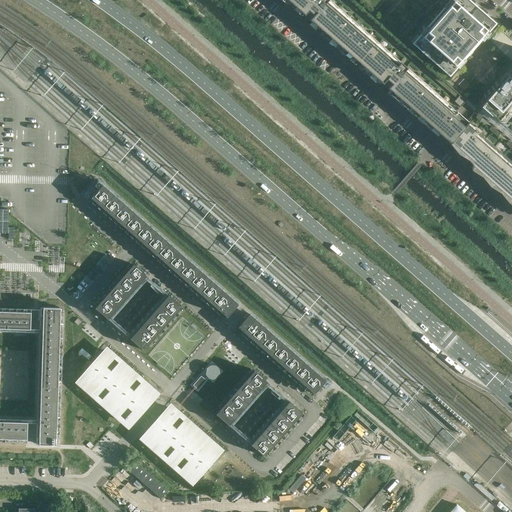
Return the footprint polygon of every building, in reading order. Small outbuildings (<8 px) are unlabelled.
[(447,104),(406,68),(400,63),(328,0),(286,0),(291,4),(292,5),(293,6),(301,13),(303,15),(304,15),(303,16),(309,20),(311,22),(319,29),(320,29),(321,31),(329,37),(329,38),(331,39),(339,46),(339,47),(341,48),(349,55),(350,56),(351,57),(359,64),(361,66),(369,72),(369,73),(371,74),(379,81),(382,84),(381,84),(387,89),(388,89),(389,91),(389,90),(397,97),(397,98),(399,99),(407,106),(408,107),(409,108),(417,114),(417,115),(418,116),(419,117),(419,116),(427,123),(427,124),(429,125),(437,132),(438,133),(448,142),(449,143),(466,124),(468,122),(466,121),(456,112),(447,104)] [(362,0),(412,43),(411,44),(441,70),(442,70),(448,75),(449,76),(448,76),(449,77),(450,77),(450,76),(449,76),(464,59),(465,59),(468,56),(469,54),(472,51),(473,50),(476,46),(477,45),(480,41),(487,33),(488,33),(495,24),(495,25),(496,24),(495,23),(494,22),(491,20),(490,19),(488,18),(488,17),(486,15),(480,10),(474,4),(468,0),(439,0),(434,6),(427,0),(362,0)] [(511,75),(511,76),(511,77),(509,76),(504,82),(505,84),(504,85),(503,84),(497,90),(498,91),(497,92),(496,91),(490,97),(492,99),(491,100),(489,99),(484,105),(485,106),(484,107),(485,107),(501,122),(511,109),(511,75)] [(466,101),(459,96),(454,102),(460,107),(466,101)] [(511,164),(468,126),(466,124),(449,143),(450,144),(451,143),(459,150),(458,151),(459,152),(460,151),(468,158),(467,159),(469,160),(470,159),(478,166),(477,167),(478,168),(479,167),(487,174),(486,175),(487,176),(488,175),(496,182),(495,183),(496,184),(497,183),(505,190),(504,191),(505,192),(506,191),(511,196),(511,164)] [(102,185),(90,198),(226,317),(238,304),(102,185)] [(0,206),(0,230),(7,231),(7,237),(13,237),(13,225),(7,225),(8,207),(0,206)] [(146,276),(133,264),(94,308),(107,319),(146,276)] [(142,350),(181,306),(168,295),(129,338),(142,350)] [(41,307),(38,444),(55,444),(58,307),(41,307)] [(0,310),(0,327),(28,328),(29,311),(0,310)] [(237,327),(313,394),(325,380),(249,314),(237,327)] [(78,381),(128,425),(154,395),(104,352),(78,381)] [(266,382),(253,370),(215,414),(228,425),(266,382)] [(263,456),(301,412),(288,401),(250,444),(263,456)] [(144,438),(193,481),(193,482),(206,468),(212,461),(220,452),(170,408),(144,438)] [(0,420),(0,437),(25,438),(26,421),(0,420)] [(161,497),(168,489),(139,461),(131,469),(161,497)] [(199,504),(199,493),(186,493),(186,505),(199,504)] [(219,505),(219,493),(201,493),(201,504),(219,505)]
